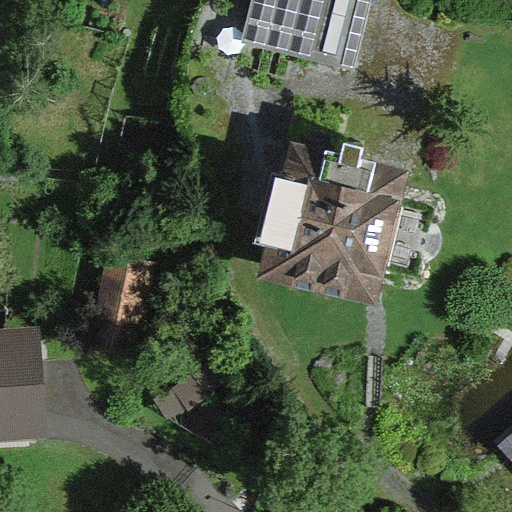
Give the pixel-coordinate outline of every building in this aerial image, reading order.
[(369,0),(249,0),(241,36),(354,62),(369,0)] [(412,154),(295,132),(269,266),(385,288),(412,154)] [(153,273),(116,267),(103,348),(141,354),(153,273)] [(31,335),(0,336),(0,430),(36,428),(31,335)] [(511,432),(499,443),(511,458),(511,432)]
